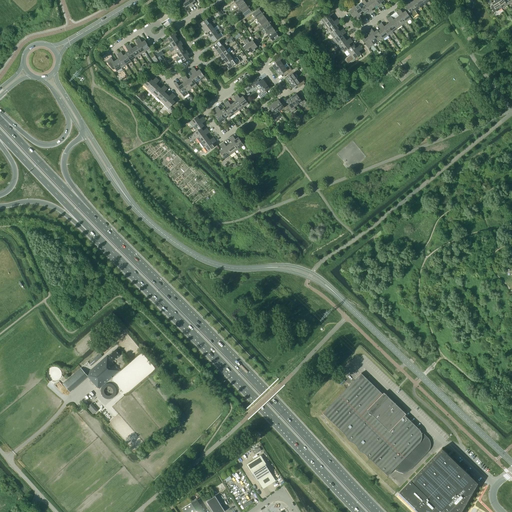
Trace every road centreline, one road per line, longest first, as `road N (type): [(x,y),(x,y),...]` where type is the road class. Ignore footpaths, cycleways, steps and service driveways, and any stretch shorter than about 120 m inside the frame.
road 1 (trunk): [(376,511),(86,211)]
road 2 (trunk): [(88,228),(358,511)]
road 3 (trunk): [(86,211),(63,163),(86,128),(56,71)]
road 4 (residential): [(262,65),(279,91),(243,124),(225,136),(207,115),(223,94)]
road 5 (unknown): [(172,241),(228,265),(310,275)]
road 6 (trunk): [(42,79),(69,120),(62,139),(41,144),(0,118)]
road 7 (unknown): [(172,241),(132,206),(84,135)]
road 8 (trunk): [(0,136),(88,228)]
road 9 (trunk): [(86,211),(0,119)]
